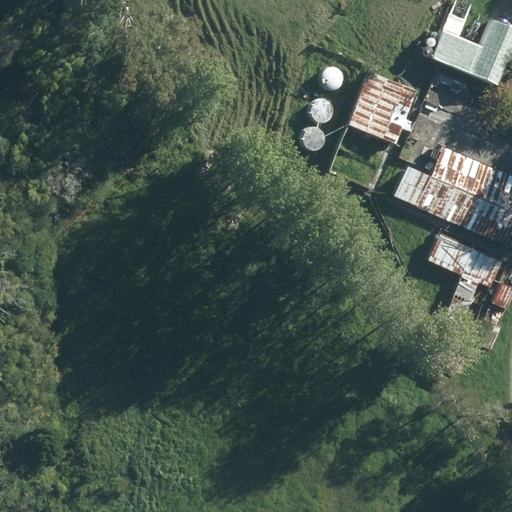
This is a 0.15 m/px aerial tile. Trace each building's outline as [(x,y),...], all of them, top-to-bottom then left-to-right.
[(425,59),(496,87),(511,46),(511,28),(488,20),(479,45),(437,29),(425,59)] [(319,155),(346,69),(323,62),(297,148),(319,155)] [(344,126),(395,147),(418,90),(368,69),(344,126)] [(477,160),(440,145),(428,173),(404,163),(389,198),(511,249),(511,174),(511,175),(511,173),(511,167),(480,154),(477,160)] [(426,261),(459,275),(437,326),(456,335),(478,283),(489,288),(501,260),(438,233),(426,261)]
